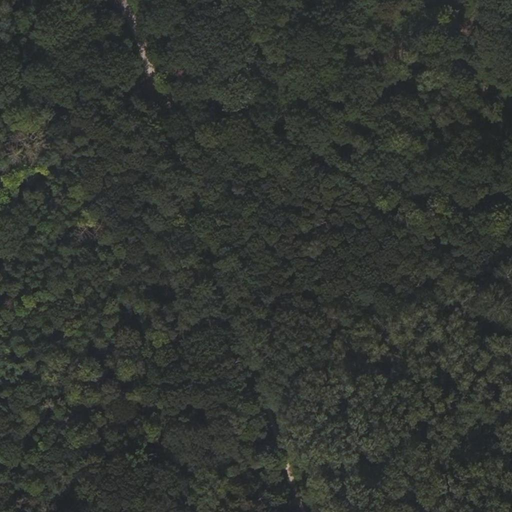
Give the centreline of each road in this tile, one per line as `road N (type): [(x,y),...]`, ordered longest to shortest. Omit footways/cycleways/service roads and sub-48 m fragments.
road 1 (track): [(168,93),(311,511)]
road 2 (track): [(168,93),(256,112),(319,163),(511,201)]
road 3 (track): [(329,165),(473,0)]
road 4 (track): [(0,102),(168,93)]
